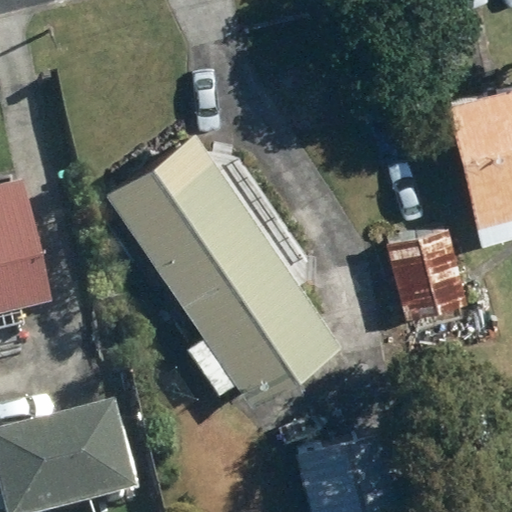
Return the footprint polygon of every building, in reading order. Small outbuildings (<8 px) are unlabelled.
[(511,82),(451,97),(485,240),(511,233),(511,82)] [(342,339),(197,129),(111,188),(208,330),(191,342),(222,388),(238,377),(254,401),(342,339)] [(0,334),(51,323),(23,202),(0,207),(0,334)] [(389,236),(408,314),(425,310),(431,336),(467,327),(462,303),(468,302),(449,221),(389,236)] [(0,505),(1,511),(108,511),(135,505),(112,416),(0,444),(0,505)] [(299,449),(314,511),(435,511),(413,420),(299,449)]
